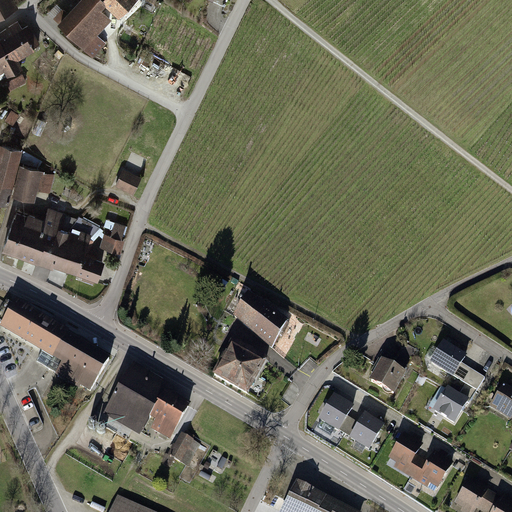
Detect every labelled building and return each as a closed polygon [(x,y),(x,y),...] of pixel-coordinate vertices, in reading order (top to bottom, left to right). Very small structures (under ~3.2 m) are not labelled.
[(13,0),(0,0),(0,16),(18,8),(13,0)] [(84,0),(62,24),(98,57),(110,44),(102,37),(119,18),(111,11),(114,7),(125,18),(141,0),(84,0)] [(26,26),(0,40),(0,83),(27,69),(23,61),(40,52),(26,26)] [(29,81),(24,73),(9,83),(14,91),(29,81)] [(15,123),(20,115),(14,111),(8,120),(15,123)] [(21,149),(2,144),(0,149),(0,198),(7,201),(21,149)] [(54,170),(22,162),(14,193),(36,199),(39,188),(49,191),(54,170)] [(143,177),(125,167),(117,182),(135,192),(143,177)] [(45,219),(18,209),(4,246),(79,270),(98,277),(104,259),(86,252),(90,238),(99,227),(81,217),(71,229),(60,225),(65,213),(49,207),(45,219)] [(112,236),(106,234),(103,244),(121,250),(124,240),(121,239),(126,225),(117,222),(112,236)] [(288,320),(240,289),(223,316),(250,333),(246,338),(268,352),(288,320)] [(110,354),(16,301),(1,328),(62,362),(54,376),(87,395),(110,354)] [(330,346),(331,333),(309,331),(308,340),(319,341),(318,345),(330,346)] [(261,357),(223,338),(204,376),(241,395),(261,357)] [(467,356),(444,342),(430,364),(453,378),(467,356)] [(398,373),(371,359),(359,383),(385,397),(398,373)] [(467,384),(465,388),(477,395),(487,378),(467,366),(459,379),(467,384)] [(176,387),(139,367),(113,415),(151,435),(155,428),(176,440),(197,404),(174,391),(176,387)] [(511,415),(511,388),(496,381),(483,406),(510,420),(511,415)] [(471,401),(448,387),(433,412),(456,425),(471,401)] [(354,405),(335,393),(319,418),(338,431),(339,429),(344,432),(353,419),(347,415),(354,405)] [(353,419),(344,432),(350,436),(349,437),(369,449),(385,424),(365,411),(358,422),(353,419)] [(203,442),(184,433),(174,456),(192,465),(203,442)] [(415,443),(398,433),(380,462),(431,493),(450,464),(430,452),(424,463),(409,454),(415,443)] [(489,489),(472,479),(457,504),(470,511),(475,511),(477,509),(482,511),(511,511),(511,502),(502,497),(501,499),(488,492),(489,489)] [(351,511),(288,480),(272,511),(351,511)] [(159,511),(122,498),(116,511),(159,511)]
